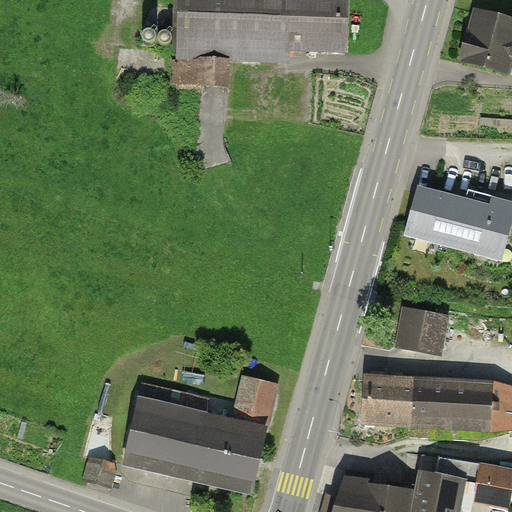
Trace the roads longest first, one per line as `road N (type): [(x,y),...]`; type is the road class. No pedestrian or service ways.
road 1 (tertiary): [(288,511),(428,0)]
road 2 (track): [(511,148),(390,141)]
